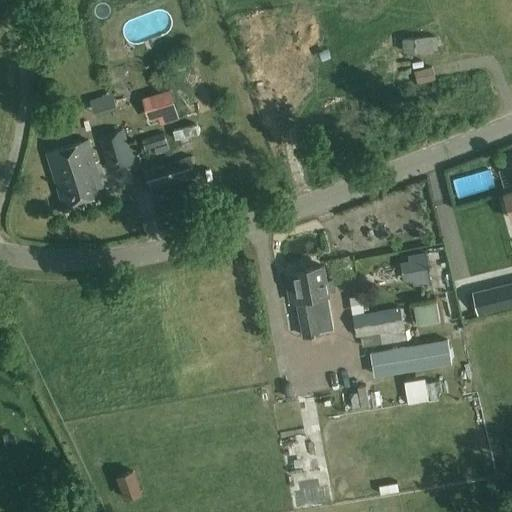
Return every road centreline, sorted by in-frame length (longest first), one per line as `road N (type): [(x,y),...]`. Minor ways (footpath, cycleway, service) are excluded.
road 1 (tertiary): [(0,254),(103,260),(160,251),(259,222),(511,125)]
road 2 (unknown): [(0,250),(23,119),(10,0)]
